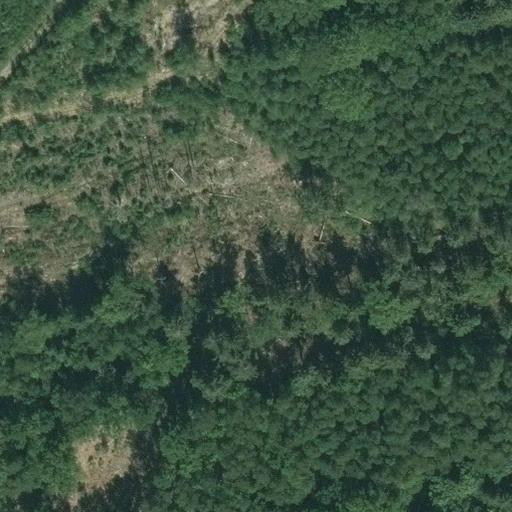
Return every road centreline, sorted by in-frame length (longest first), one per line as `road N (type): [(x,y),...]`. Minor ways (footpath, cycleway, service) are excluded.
road 1 (track): [(511,328),(137,403),(0,400)]
road 2 (track): [(181,74),(511,9)]
road 3 (track): [(0,115),(181,74),(245,0)]
